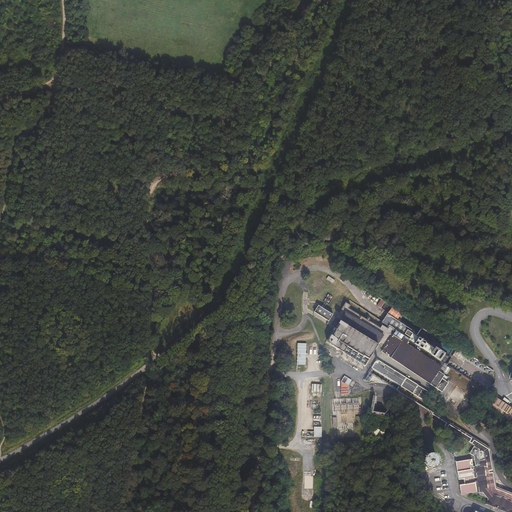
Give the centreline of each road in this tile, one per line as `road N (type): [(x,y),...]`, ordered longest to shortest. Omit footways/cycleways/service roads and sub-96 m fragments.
road 1 (unclassified): [(0,459),(108,392),(284,254),(329,232),(511,303)]
road 2 (track): [(154,185),(146,245),(148,385),(128,511)]
road 3 (track): [(226,120),(54,79),(0,97)]
road 4 (track): [(241,287),(216,511)]
road 5 (track): [(10,182),(16,152),(48,109),(63,41),(62,0)]
road 6 (track): [(293,11),(266,41),(226,120),(186,164)]
road 7 (track): [(154,185),(91,191),(10,182)]
road 8 (track): [(307,0),(270,50),(239,123)]
